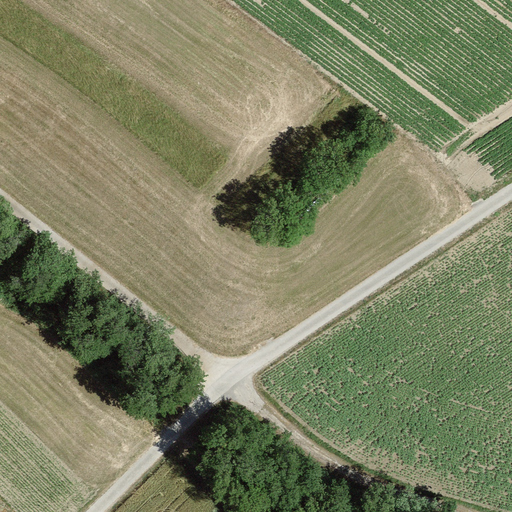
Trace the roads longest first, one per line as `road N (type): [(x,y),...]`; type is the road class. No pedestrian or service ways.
road 1 (track): [(511,190),(233,375),(97,511)]
road 2 (track): [(0,191),(233,375)]
